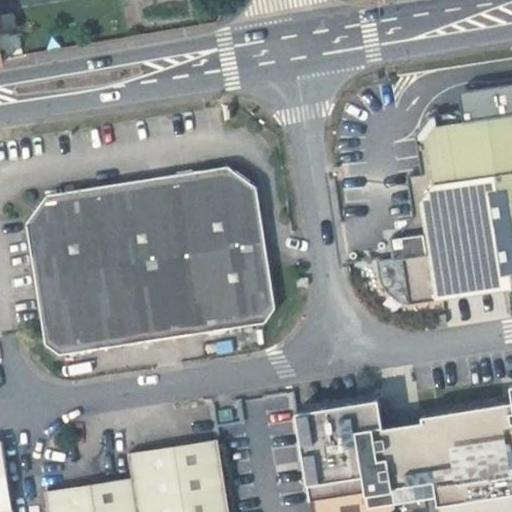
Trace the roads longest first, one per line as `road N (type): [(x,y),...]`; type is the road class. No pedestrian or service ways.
road 1 (residential): [(23,417),(337,369)]
road 2 (residential): [(298,68),(337,369)]
road 3 (primary): [(0,113),(298,68)]
road 4 (primary): [(291,31),(0,91)]
road 5 (primary): [(298,68),(511,33)]
road 6 (primary): [(471,0),(291,31)]
road 7 (residential): [(337,369),(511,340)]
road 8 (unknown): [(254,382),(269,511)]
